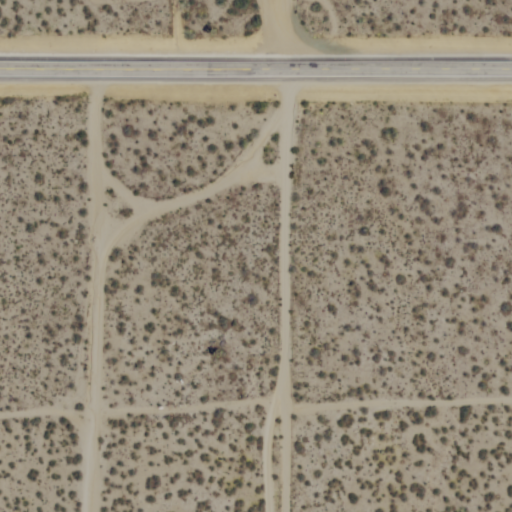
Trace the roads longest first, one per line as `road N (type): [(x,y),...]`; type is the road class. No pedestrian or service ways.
road 1 (trunk): [(511,67),(0,66)]
road 2 (residential): [(284,511),(283,67)]
